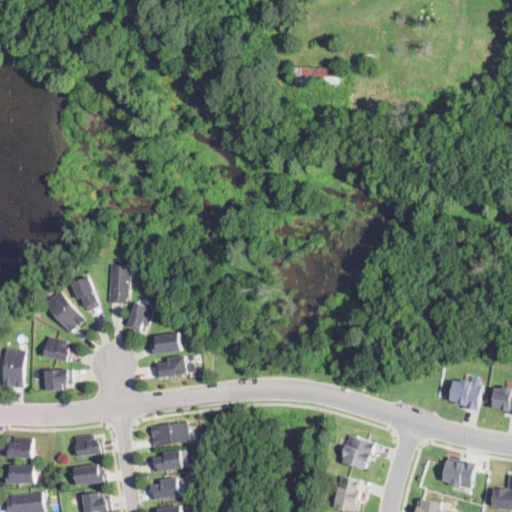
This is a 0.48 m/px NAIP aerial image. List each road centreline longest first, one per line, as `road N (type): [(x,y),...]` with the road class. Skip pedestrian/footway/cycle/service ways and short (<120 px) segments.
road 1 (residential): [(0,411),(95,411),(285,388),(511,444)]
road 2 (residential): [(115,364),(135,511)]
